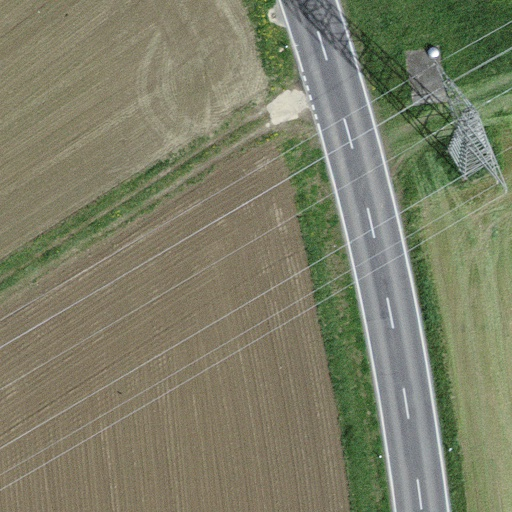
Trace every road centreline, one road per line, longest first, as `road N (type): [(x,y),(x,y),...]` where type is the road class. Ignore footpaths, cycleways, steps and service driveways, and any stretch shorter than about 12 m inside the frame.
road 1 (secondary): [(309,0),(336,67),(421,511)]
road 2 (track): [(0,281),(336,67)]
